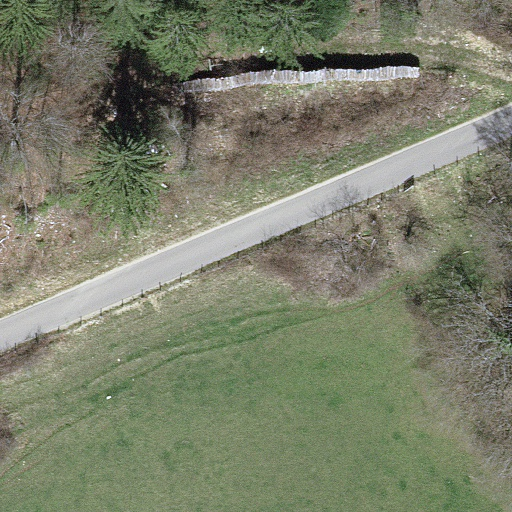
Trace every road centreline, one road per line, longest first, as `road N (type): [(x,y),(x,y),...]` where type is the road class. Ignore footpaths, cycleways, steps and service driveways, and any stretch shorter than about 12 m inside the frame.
road 1 (unclassified): [(0,337),(511,117)]
road 2 (track): [(511,60),(334,52),(168,75),(0,118)]
